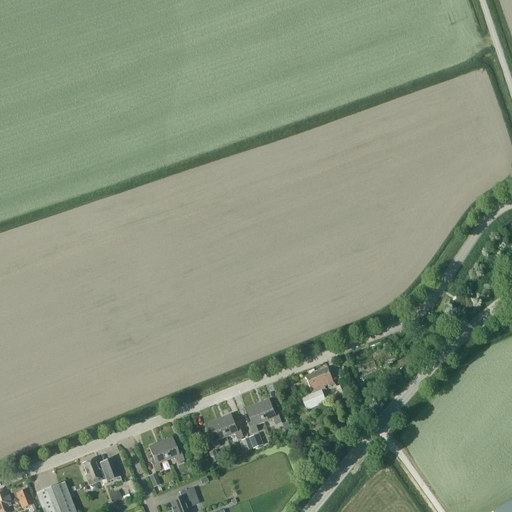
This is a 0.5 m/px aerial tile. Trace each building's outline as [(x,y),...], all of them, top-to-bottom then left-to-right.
[(305,377),(311,392),(333,383),(327,368),(305,377)] [(356,410),(346,384),(344,385),(343,385),(338,387),(347,413),(356,410)] [(321,390),(301,398),(306,410),(325,403),(321,390)] [(269,400),(257,404),(265,423),(274,419),(276,425),(281,422),(277,413),(275,414),(269,400)] [(265,423),(257,404),(246,409),(251,423),(249,424),(252,434),(258,432),(256,426),(265,423)] [(231,415),(219,419),(227,438),(235,434),(238,440),(243,438),(239,428),(236,429),(231,415)] [(227,438),(219,419),(208,424),(213,438),(210,439),(214,449),(220,447),(218,441),(227,438)] [(253,449),(260,447),(255,436),(249,438),(253,449)] [(171,438),(160,443),(167,461),(176,458),(178,463),(183,461),(180,451),(177,452),(171,438)] [(242,441),(247,452),(253,449),(249,438),(242,441)] [(167,461),(160,443),(148,447),(154,461),(151,462),(155,472),(160,470),(158,465),(167,461)] [(209,453),(213,462),(219,460),(215,451),(209,453)] [(99,464),(101,469),(105,480),(106,482),(120,477),(113,458),(99,464)] [(105,480),(101,469),(98,470),(94,460),(82,465),(86,475),(84,475),(88,486),(105,480)] [(160,485),(156,474),(149,477),(153,488),(160,485)] [(34,495),(41,511),(73,511),(62,484),(34,495)] [(0,489),(0,511),(8,511),(6,505),(11,503),(5,487),(0,489)] [(188,511),(186,506),(197,502),(193,489),(193,488),(179,494),(181,498),(170,502),(173,509),(172,509),(172,511),(188,511)] [(16,494),(22,509),(33,504),(27,489),(16,494)] [(110,495),(112,502),(121,499),(118,492),(110,495)] [(511,511),(511,501),(496,511),(511,511)]
